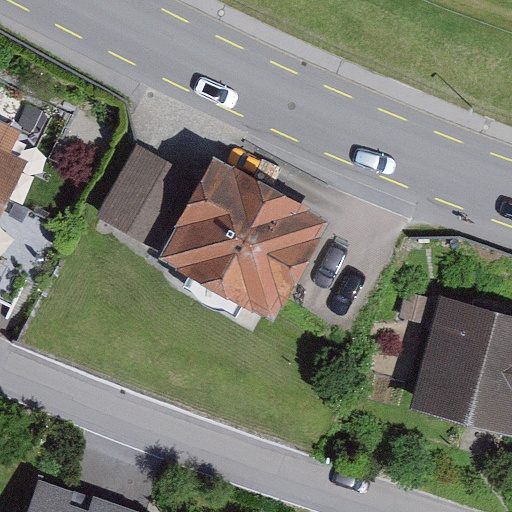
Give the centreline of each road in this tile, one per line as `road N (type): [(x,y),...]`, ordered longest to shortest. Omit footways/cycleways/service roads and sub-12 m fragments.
road 1 (secondary): [(79,0),(314,115),(511,192)]
road 2 (residential): [(0,367),(384,511)]
